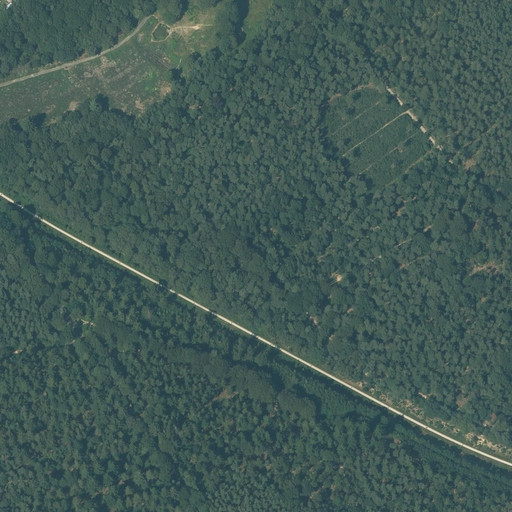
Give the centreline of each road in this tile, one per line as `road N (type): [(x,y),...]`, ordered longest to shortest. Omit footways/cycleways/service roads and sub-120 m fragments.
road 1 (secondary): [(199,511),(0,219)]
road 2 (unclassified): [(0,85),(104,52),(165,0)]
road 3 (track): [(483,198),(402,106)]
